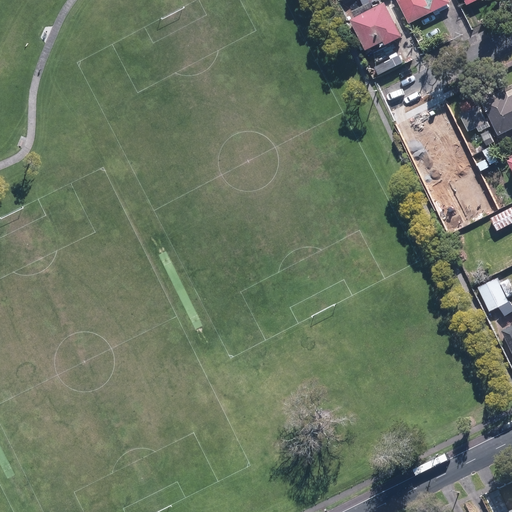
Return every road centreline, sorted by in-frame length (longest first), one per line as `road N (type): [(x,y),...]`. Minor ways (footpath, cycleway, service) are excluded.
road 1 (residential): [(369,511),(511,440)]
road 2 (residential): [(389,97),(511,37)]
